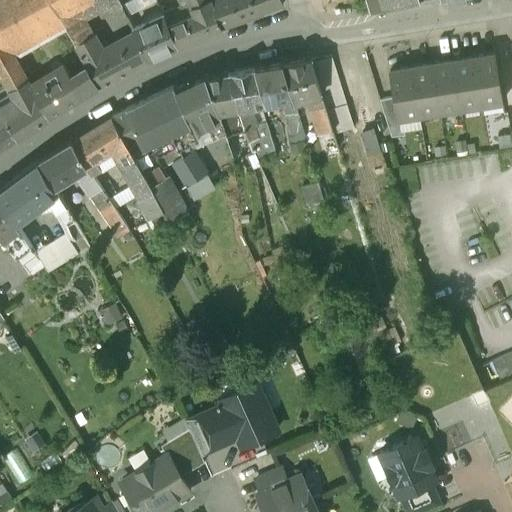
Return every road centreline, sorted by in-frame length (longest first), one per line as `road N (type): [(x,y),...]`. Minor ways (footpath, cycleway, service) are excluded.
road 1 (residential): [(0,170),(98,103),(175,68),(221,51),(307,39)]
road 2 (residential): [(307,39),(511,8)]
